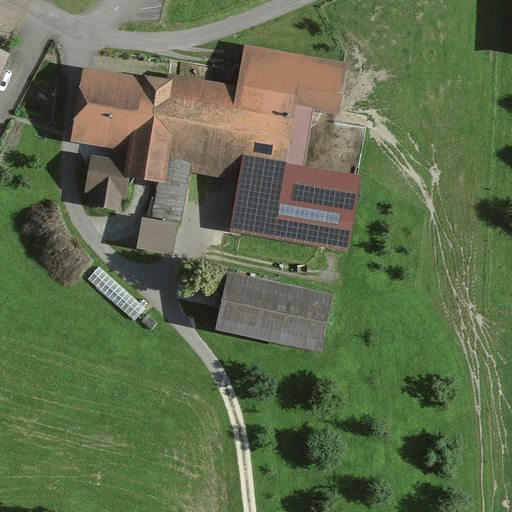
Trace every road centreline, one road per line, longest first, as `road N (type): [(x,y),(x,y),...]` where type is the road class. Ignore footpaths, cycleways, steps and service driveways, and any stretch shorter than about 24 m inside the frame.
road 1 (track): [(87,33),(69,149),(71,194),(98,244),(201,347),(227,389),(249,511)]
road 2 (unclassified): [(295,0),(202,34),(156,41),(87,33),(20,0)]
